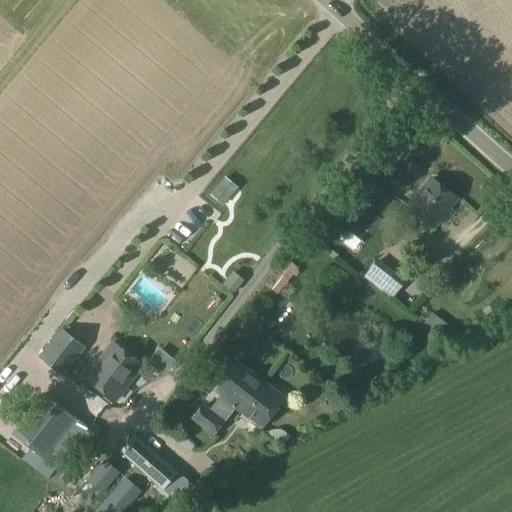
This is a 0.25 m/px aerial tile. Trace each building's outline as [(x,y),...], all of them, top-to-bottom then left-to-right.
[(352,226),(367,205),(361,200),(371,185),(355,174),(329,209),(352,226)] [(432,228),(455,198),(430,179),(407,209),(432,228)] [(224,180),(210,198),(222,207),(237,190),(224,180)] [(326,211),(313,228),(326,237),(339,221),(326,211)] [(278,295),(298,269),(288,261),(268,288),(278,295)] [(150,278),(141,270),(138,274),(147,281),(150,278)] [(122,301),(146,319),(157,306),(132,288),(122,301)] [(61,373),(83,347),(62,329),(40,354),(61,373)] [(117,402),(142,366),(112,342),(85,378),(117,402)] [(262,427),(284,399),(236,362),(214,391),(220,395),(210,409),(202,404),(190,420),(214,438),(236,407),(262,427)] [(44,459),(75,419),(42,395),(12,434),(44,459)] [(90,445),(101,430),(84,416),(72,431),(90,445)] [(174,500),(190,482),(160,458),(134,434),(119,453),(174,500)] [(103,493),(119,474),(103,461),(88,480),(103,493)] [(124,511),(141,493),(123,479),(95,511),(124,511)] [(52,511),(39,501),(29,511),(52,511)]
